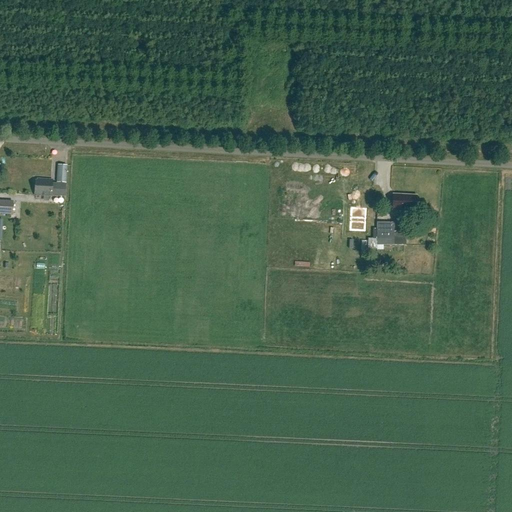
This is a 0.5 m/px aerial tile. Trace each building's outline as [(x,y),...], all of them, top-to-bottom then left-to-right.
[(66,183),(67,166),(57,165),(56,182),(66,183)] [(35,181),(34,195),(64,196),(65,184),(52,184),(52,180),(37,180),(37,181),(35,181)] [(414,210),(415,194),(391,193),(390,209),(414,210)] [(0,214),(11,215),(12,202),(0,201),(0,214)] [(364,216),(362,201),(354,202),(355,216),(364,216)] [(376,245),(405,245),(405,220),(392,219),(392,222),(375,222),(376,245)]
